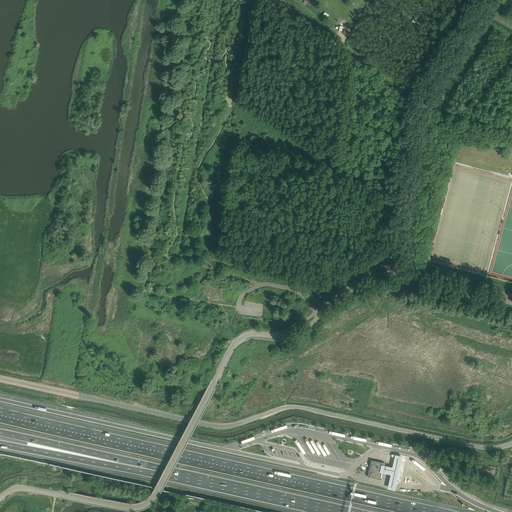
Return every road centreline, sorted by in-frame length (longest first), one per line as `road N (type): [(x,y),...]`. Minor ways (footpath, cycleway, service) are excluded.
road 1 (unclassified): [(511,444),(471,446),(293,407),(213,425),(0,378)]
road 2 (motorway): [(427,511),(0,415)]
road 3 (unclassified): [(511,302),(383,273),(297,334),(241,338),(214,380)]
road 4 (unclassified): [(0,498),(24,488),(143,505),(214,380)]
road 5 (track): [(483,0),(419,103),(392,264)]
road 6 (motorway): [(229,450),(0,399)]
road 7 (motorway): [(155,468),(348,511)]
road 8 (motorway): [(0,432),(155,468)]
road 9 (motorway): [(0,444),(155,468)]
